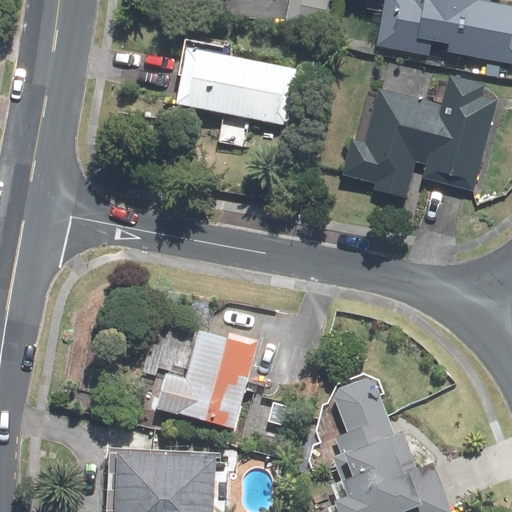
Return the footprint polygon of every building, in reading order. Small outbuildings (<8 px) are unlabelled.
[(324,0),(291,0),(286,23),(318,30),(324,0)] [(380,0),(373,49),(434,58),(436,44),(448,46),(447,53),(511,62),(511,4),(501,3),(501,0),(380,0)] [(234,44),(189,37),(178,102),(224,110),(218,141),(248,146),(252,122),(283,127),(293,68),(232,58),(234,44)] [(442,104),(380,90),(367,146),(349,141),(340,180),(407,195),(414,165),(427,168),(424,181),(479,193),(500,99),(482,95),(485,84),(449,76),(442,104)] [(236,430),(257,347),(161,323),(147,378),(168,384),(161,412),(236,430)] [(395,436),(378,379),(335,392),(348,437),(330,442),(341,478),(329,481),(337,511),(408,511),(412,511),(411,511),(449,511),(425,427),(395,436)] [(216,511),(220,458),(120,452),(116,511),(216,511)]
